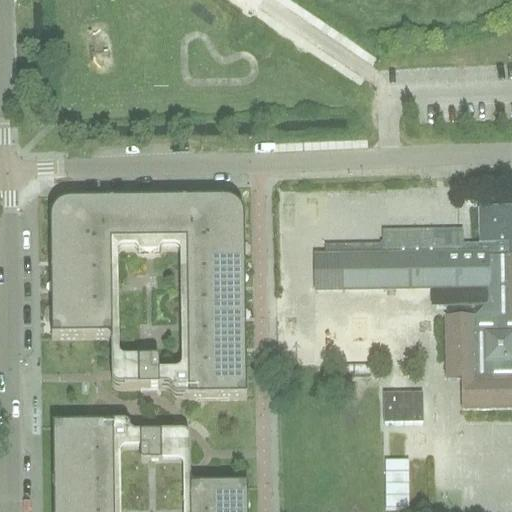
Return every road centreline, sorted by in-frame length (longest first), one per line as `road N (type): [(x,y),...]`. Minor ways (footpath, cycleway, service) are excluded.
road 1 (residential): [(4,167),(511,151)]
road 2 (residential): [(8,373),(4,167)]
road 3 (residential): [(9,511),(8,373)]
